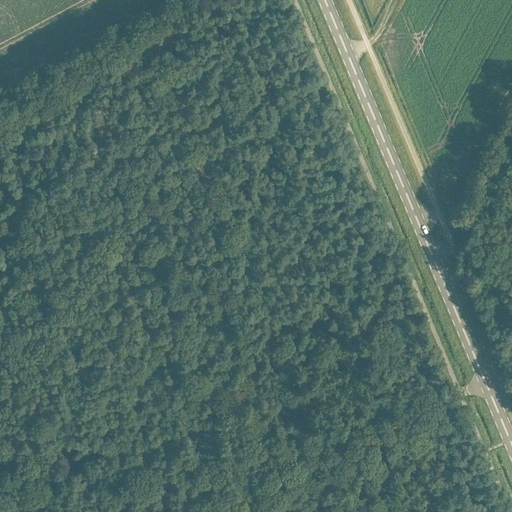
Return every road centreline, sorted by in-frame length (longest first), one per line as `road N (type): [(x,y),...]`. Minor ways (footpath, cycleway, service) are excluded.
road 1 (primary): [(511,444),(324,0)]
road 2 (track): [(431,252),(448,236),(511,118)]
